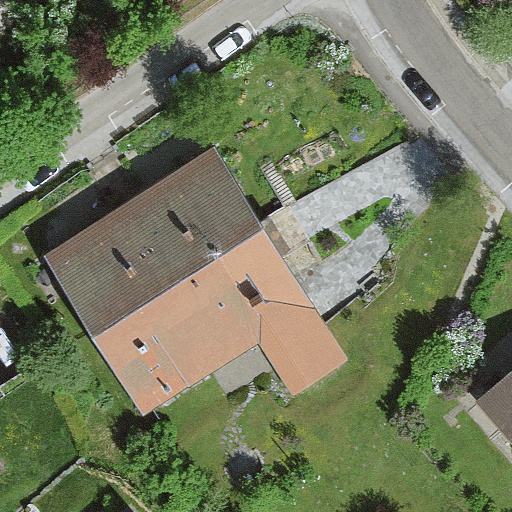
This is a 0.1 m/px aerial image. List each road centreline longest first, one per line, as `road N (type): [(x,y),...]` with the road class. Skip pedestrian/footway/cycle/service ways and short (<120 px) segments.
road 1 (residential): [(263,0),(0,187)]
road 2 (residential): [(511,150),(391,0)]
